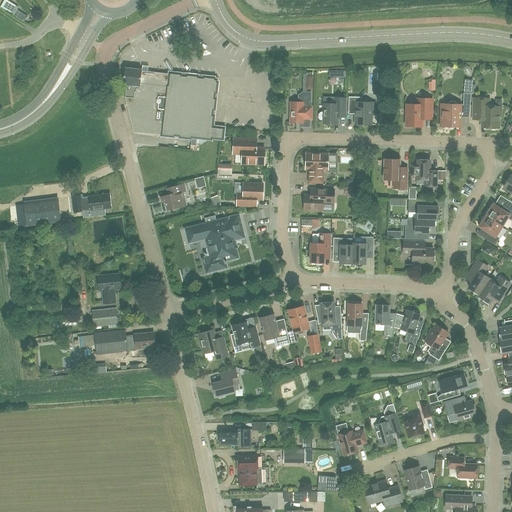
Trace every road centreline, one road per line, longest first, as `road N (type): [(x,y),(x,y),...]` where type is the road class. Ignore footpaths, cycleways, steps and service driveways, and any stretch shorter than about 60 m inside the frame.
road 1 (unclassified): [(167,316),(103,57),(111,42),(196,0)]
road 2 (residential): [(486,144),(289,142),(281,234),(291,285)]
road 3 (unclassified): [(511,39),(431,33),(251,40),(225,21),(215,0)]
road 4 (unclassified): [(214,511),(167,316)]
road 5 (residential): [(438,300),(450,278),(452,239),(487,178),(486,144)]
road 6 (residential): [(291,285),(408,287),(438,300)]
road 7 (residential): [(353,471),(494,437)]
road 8 (residential): [(438,300),(468,326),(496,413)]
road 9 (residential): [(167,316),(291,285)]
road 10 (secondary): [(84,38),(49,97),(0,130)]
